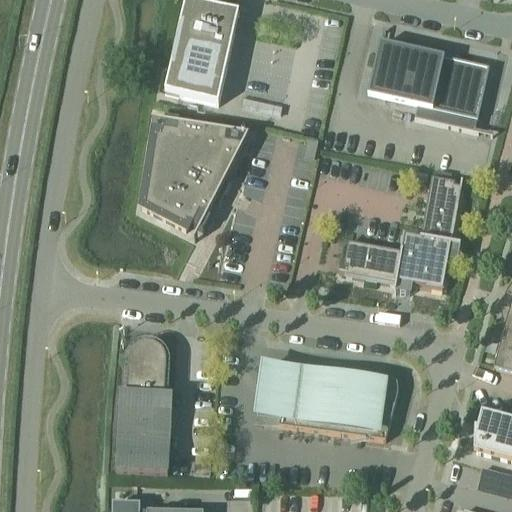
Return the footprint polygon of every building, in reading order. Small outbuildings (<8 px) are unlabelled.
[(163,99),(217,111),(237,18),(184,6),(163,99)] [(475,111),(483,75),(380,52),(384,35),(382,34),(366,102),(416,113),(413,124),(477,139),(477,136),(472,135),(474,126),(472,126),(473,120),(474,121),(474,120),(476,112),(476,111),(475,111)] [(178,126),(163,123),(160,140),(152,138),(140,214),(184,236),(188,229),(203,237),(209,223),(206,221),(247,141),(177,130),(178,126)] [(321,205),(383,218),(386,203),(397,206),(404,172),(317,155),(314,173),(327,175),(321,205)] [(345,278),(338,276),(337,278),(344,279),(344,281),(394,290),(392,298),(394,298),(394,297),(408,299),(409,291),(441,297),(446,266),(455,267),(457,253),(459,254),(459,252),(451,251),(460,201),(458,201),(461,186),(459,186),(458,192),(452,191),(453,188),(430,184),(418,245),(403,242),(400,258),(346,248),(342,271),(346,272),(345,278)] [(511,297),(502,334),(506,335),(503,346),(499,346),(492,372),(511,377),(511,297)] [(114,478),(166,480),(169,432),(161,432),(165,368),(164,362),(161,357),(156,353),(151,350),(145,349),(140,350),(134,353),(130,357),(128,363),(127,368),(124,427),(116,427),(114,478)] [(277,432),(384,446),(395,406),(397,402),(398,397),(397,392),(395,388),(391,384),(386,382),(286,368),(285,376),(262,373),(255,421),(278,425),(277,432)] [(473,433),(473,454),(475,455),(475,457),(511,467),(511,425),(480,417),(476,433),(473,433)] [(184,481),(201,480),(201,467),(183,468),(184,481)]
